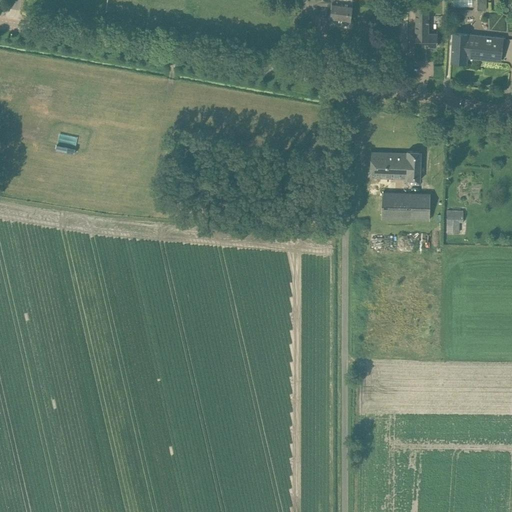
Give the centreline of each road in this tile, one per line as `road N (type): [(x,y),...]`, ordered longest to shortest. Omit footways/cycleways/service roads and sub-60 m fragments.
road 1 (unclassified): [(345,511),(350,83)]
road 2 (unclassified): [(350,83),(0,22)]
road 3 (unclassified): [(511,112),(350,83)]
